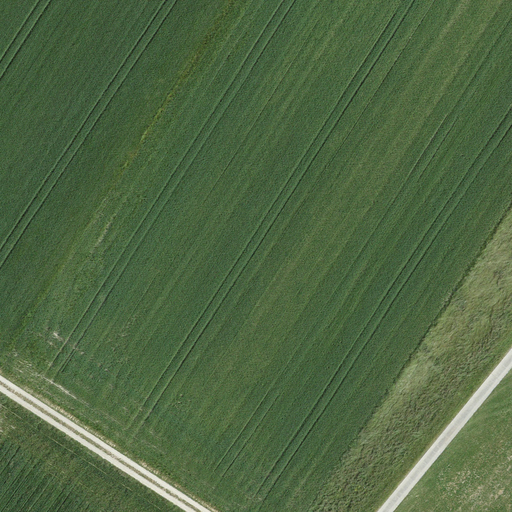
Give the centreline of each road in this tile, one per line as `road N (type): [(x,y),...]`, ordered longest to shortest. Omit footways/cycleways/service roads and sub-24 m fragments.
road 1 (track): [(196,511),(0,384)]
road 2 (unclassified): [(384,511),(511,355)]
